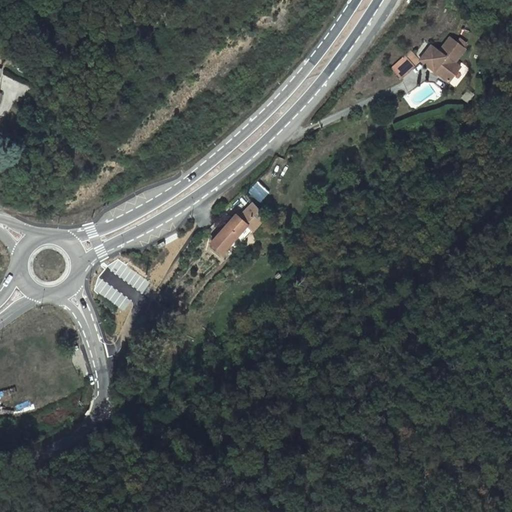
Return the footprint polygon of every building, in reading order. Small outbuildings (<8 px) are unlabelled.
[(398,79),(418,63),(409,52),(389,67),(398,79)] [(429,58),(422,75),(413,71),(406,87),(405,88),(440,102),(447,84),(440,81),(447,65),(429,58)] [(381,100),(393,108),(401,95),(405,88),(406,87),(393,80),(388,87),(381,100)] [(385,137),(389,141),(398,134),(394,130),(385,137)] [(260,181),(251,187),(259,201),(269,195),(260,181)] [(257,231),(270,216),(258,202),(246,218),(241,215),(216,243),(227,253),(251,226),(257,231)]
